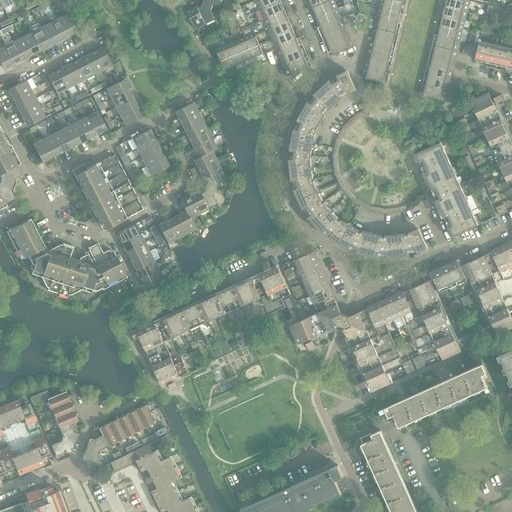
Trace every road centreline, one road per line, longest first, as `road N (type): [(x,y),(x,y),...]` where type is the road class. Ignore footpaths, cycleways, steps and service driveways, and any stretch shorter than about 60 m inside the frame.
road 1 (residential): [(511,94),(506,83),(459,74),(450,105),(398,119),(374,111),(350,56),(324,67)]
road 2 (residential): [(131,324),(251,270),(310,233)]
road 3 (residential): [(324,67),(301,95),(281,149),(281,176),(310,233)]
road 4 (residential): [(355,287),(368,291),(511,225)]
road 5 (residential): [(107,231),(175,195),(187,170),(159,112)]
road 6 (residential): [(38,182),(159,112)]
